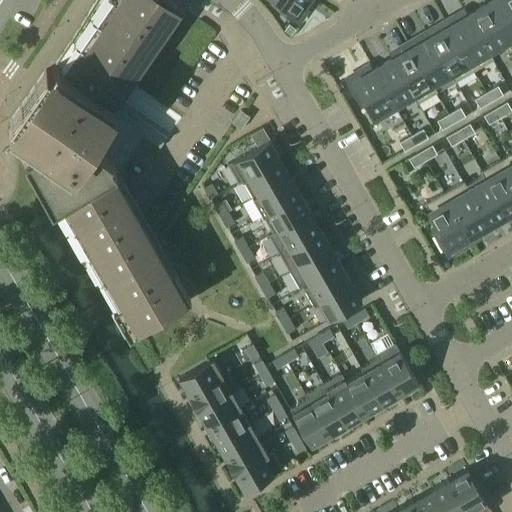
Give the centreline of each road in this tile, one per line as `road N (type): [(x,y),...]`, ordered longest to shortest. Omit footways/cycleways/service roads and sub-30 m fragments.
road 1 (secondary): [(142,511),(0,260)]
road 2 (residential): [(284,65),(421,304)]
road 3 (residential): [(256,23),(143,192)]
road 4 (residential): [(482,414),(315,511)]
road 5 (secondary): [(0,348),(88,511)]
